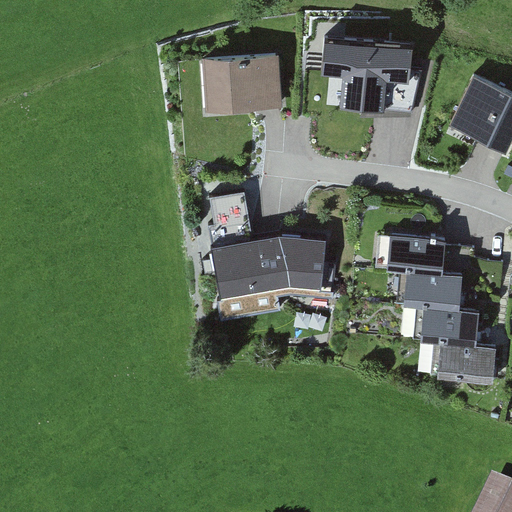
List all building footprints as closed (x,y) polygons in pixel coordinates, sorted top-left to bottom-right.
[(412,73),(343,65),(337,123),(405,131),(412,73)] [(280,66),(200,72),(203,124),(284,118),(280,66)] [(511,156),(511,108),(467,88),(445,137),(508,166),(511,156)] [(229,218),(248,212),(242,194),(215,202),(217,209),(225,207),(229,218)] [(283,244),(210,258),(216,315),(282,302),(322,306),(326,250),(283,244)] [(385,281),(408,283),(441,286),(444,256),(387,251),(385,281)] [(405,318),(420,319),(457,323),(460,287),(441,286),(408,283),(405,318)] [(457,323),(420,319),(417,353),(440,355),(474,357),(476,323),(457,323)] [(496,359),(474,357),(440,355),(437,390),(493,395),(496,359)] [(511,511),(511,503),(486,491),(475,511),(511,511)]
